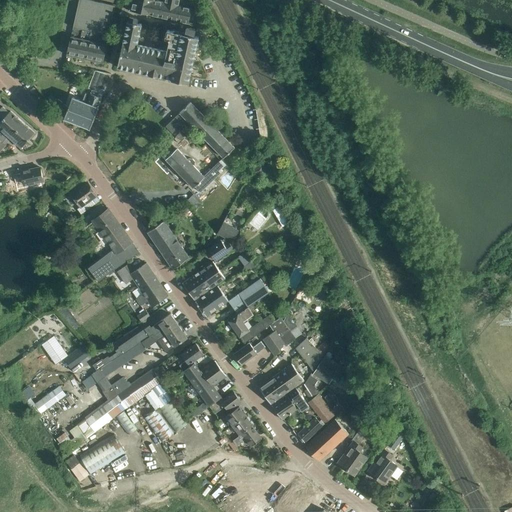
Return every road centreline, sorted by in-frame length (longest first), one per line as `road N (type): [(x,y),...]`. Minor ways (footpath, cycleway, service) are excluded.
road 1 (unclassified): [(372,511),(300,458),(72,146)]
road 2 (secondary): [(328,0),(511,79)]
road 3 (track): [(128,511),(161,500),(223,453),(288,466),(300,458)]
